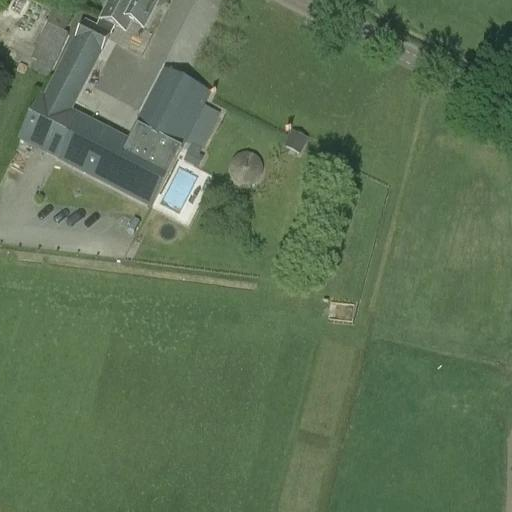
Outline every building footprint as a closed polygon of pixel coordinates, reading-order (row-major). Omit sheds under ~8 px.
[(101,22),(97,29),(111,36),(114,29),(125,34),(130,25),(144,32),(159,2),(156,0),(131,0),(130,2),(125,0),(110,0),(100,21),(101,22)] [(53,12),(35,49),(57,59),(68,37),(64,35),(70,21),(57,14),(53,12)] [(40,108),(22,142),(56,160),(79,117),(71,113),(78,101),(111,36),(97,29),(84,22),(51,87),(40,108)] [(56,160),(150,209),(173,166),(175,167),(181,154),(186,145),(191,147),(201,152),(203,153),(220,117),(203,109),(210,95),(164,72),(134,129),(137,131),(130,144),(79,117),(56,160)] [(247,176),(249,158),(234,157),(233,175),(247,176)]
